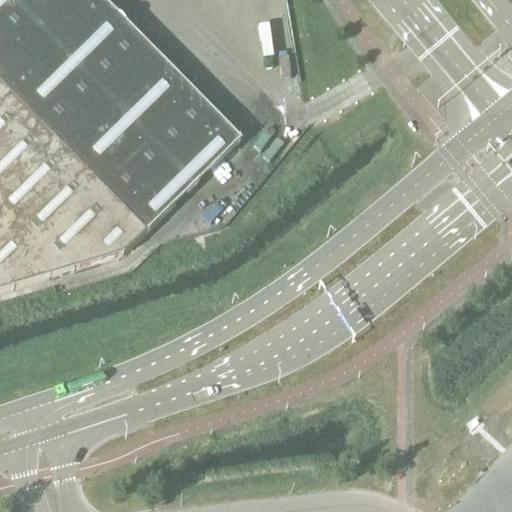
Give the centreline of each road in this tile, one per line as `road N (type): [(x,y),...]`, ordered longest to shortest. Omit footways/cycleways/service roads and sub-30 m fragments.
road 1 (primary): [(494,122),(265,303),(198,342),(42,398)]
road 2 (primary): [(49,431),(309,338),(511,179)]
road 3 (unclassified): [(386,0),(494,122)]
